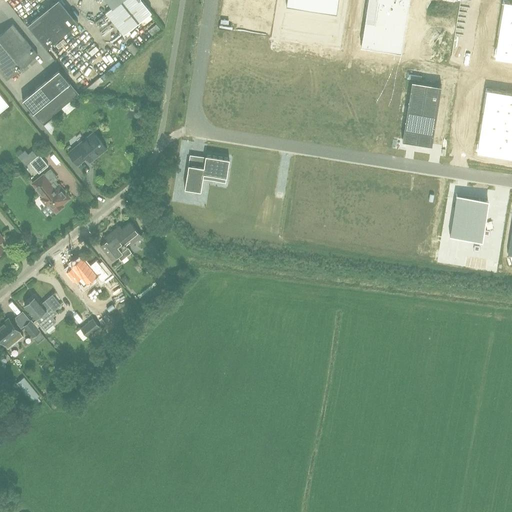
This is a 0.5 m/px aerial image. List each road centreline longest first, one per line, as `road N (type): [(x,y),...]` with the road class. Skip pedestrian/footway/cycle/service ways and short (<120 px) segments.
road 1 (unclassified): [(511,183),(190,129)]
road 2 (unclassified): [(0,300),(140,178)]
road 3 (unclassified): [(190,129),(213,0)]
